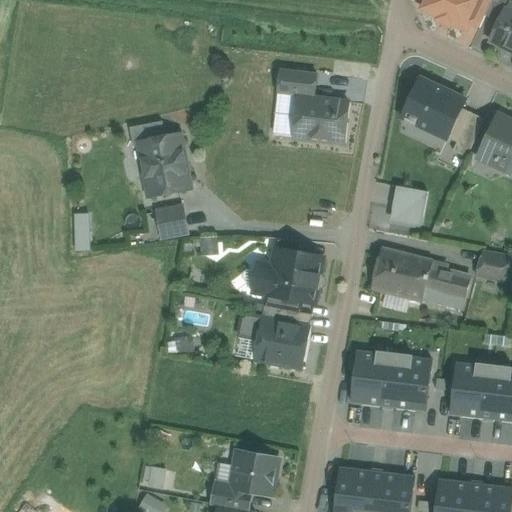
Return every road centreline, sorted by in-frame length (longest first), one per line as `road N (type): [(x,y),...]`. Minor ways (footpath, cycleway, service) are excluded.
road 1 (residential): [(307,511),(395,30)]
road 2 (track): [(215,0),(366,16),(395,30)]
road 3 (residential): [(395,30),(511,84)]
